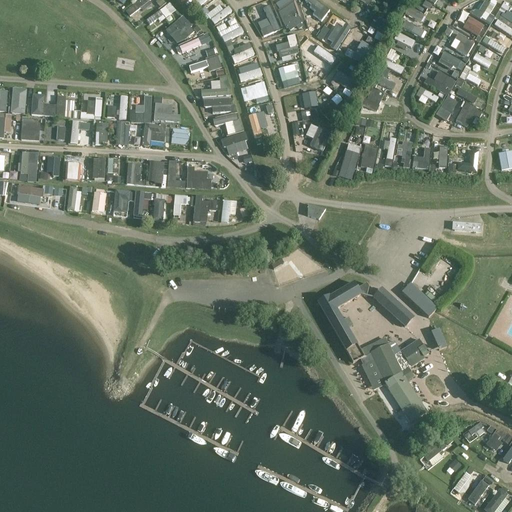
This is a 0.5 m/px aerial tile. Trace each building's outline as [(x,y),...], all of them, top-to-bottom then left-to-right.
[(151,3),(156,10),(164,4),(161,0),(154,0),(152,2),(150,0),(140,0),(125,12),(131,19),(151,3)] [(305,0),(305,1),(324,13),(327,7),(316,0),(305,0)] [(425,0),(422,6),(431,11),(434,5),(425,0)] [(253,22),(258,30),(267,24),(273,35),(284,28),(268,1),(254,9),(260,18),(253,22)] [(165,19),(176,12),(171,3),(160,10),(165,19)] [(505,15),(510,7),(503,3),(498,11),(505,15)] [(233,12),(229,6),(223,10),(220,5),(208,13),(206,9),(203,11),(213,26),(233,12)] [(413,9),(409,18),(421,23),(425,15),(413,9)] [(334,16),(320,41),(338,50),(352,26),(334,16)] [(378,16),(373,25),(382,31),(388,22),(378,16)] [(511,24),(499,17),(494,26),(511,36),(511,24)] [(481,29),(483,23),(472,18),(469,23),(481,29)] [(423,39),(427,32),(406,21),(402,28),(423,39)] [(224,43),(244,34),(239,23),(227,29),(225,24),(216,28),(224,43)] [(394,41),(418,55),(423,46),(399,33),(394,41)] [(455,39),(470,48),(473,43),(459,34),(455,39)] [(208,57),(217,54),(209,35),(180,47),(183,54),(203,46),(208,57)] [(295,35),(286,37),(288,43),(277,45),(281,62),(300,57),(295,35)] [(373,41),(379,45),(383,40),(377,36),(373,41)] [(485,38),(482,44),(503,53),(506,47),(485,38)] [(353,52),(349,49),(345,55),(362,65),(372,48),(360,40),(353,52)] [(231,42),(226,44),(229,53),(234,51),(231,42)] [(252,47),(231,57),(234,65),(255,55),(252,47)] [(322,74),(334,57),(321,48),(309,66),(322,74)] [(391,51),(383,67),(402,75),(405,68),(396,64),(400,55),(391,51)] [(440,59),(461,72),(465,65),(445,52),(440,59)] [(488,70),(492,64),(476,54),(473,60),(488,70)] [(210,72),(222,68),(218,56),(189,67),(191,73),(208,67),(210,72)] [(236,71),(240,84),(263,76),(257,58),(243,63),(245,68),(236,71)] [(279,69),(282,83),(300,78),(296,64),(279,69)] [(333,80),(348,88),(356,74),(340,66),(333,80)] [(439,72),(434,81),(428,78),(425,83),(448,95),(455,81),(439,72)] [(478,86),(482,79),(470,72),(466,79),(478,86)] [(396,83),(386,81),(387,75),(382,74),(379,85),(395,90),(396,83)] [(203,97),(230,96),(230,78),(211,79),(212,90),(202,91),(203,97)] [(241,87),(244,102),(268,99),(266,84),(241,87)] [(372,88),(366,107),(379,111),(385,92),(372,88)] [(12,89),(11,113),(26,114),(27,89),(12,89)] [(352,93),(345,89),(342,93),(349,98),(352,93)] [(470,101),(472,94),(457,89),(455,95),(470,101)] [(0,112),(7,112),(8,91),(0,90),(0,112)] [(304,109),(317,107),(316,93),(303,94),(304,109)] [(32,95),(31,116),(55,117),(56,105),(45,105),(45,95),(32,95)] [(387,95),(385,103),(397,107),(400,99),(387,95)] [(447,96),(437,117),(448,122),(458,101),(447,96)] [(58,119),(102,119),(102,102),(88,102),(88,112),(75,112),(75,101),(66,101),(66,97),(58,97),(58,119)] [(120,97),(120,120),(128,120),(128,97),(120,97)] [(152,123),(153,97),(144,97),(144,113),(135,113),(135,123),(152,123)] [(173,106),(163,105),(163,99),(155,98),(154,123),(180,124),(181,116),(173,115),(173,106)] [(206,114),(231,113),(231,100),(206,100),(206,114)] [(321,111),(330,121),(342,111),(333,101),(321,111)] [(456,123),(469,129),(474,118),(480,121),(484,112),(465,103),(456,123)] [(262,131),(260,121),(265,120),(262,107),(249,110),(254,133),(262,131)] [(0,138),(5,139),(5,133),(11,133),(12,115),(0,114),(0,138)] [(225,126),(228,136),(242,132),(238,114),(212,121),(214,129),(225,126)] [(360,119),(360,126),(374,128),(375,120),(360,119)] [(40,142),(40,122),(22,122),(21,141),(40,142)] [(71,145),(79,145),(80,122),(72,122),(71,145)] [(130,124),(118,123),(116,145),(129,146),(130,124)] [(321,123),(319,128),(311,125),(306,136),(314,140),(310,147),(320,151),(331,127),(321,123)] [(103,147),(104,143),(108,143),(108,124),(96,124),(95,146),(103,147)] [(178,148),(186,149),(187,127),(145,125),(144,146),(165,147),(165,142),(178,143),(178,148)] [(58,127),(57,141),(65,141),(65,127),(58,127)] [(224,139),(227,155),(249,151),(246,135),(224,139)] [(302,146),(309,149),(312,140),(305,137),(302,146)] [(391,137),(386,159),(393,161),(397,138),(391,137)] [(351,182),(361,148),(349,144),(338,178),(351,182)] [(511,148),(511,146),(503,147),(505,163),(511,162),(511,148)] [(425,164),(425,148),(415,148),(414,163),(425,164)] [(458,170),(477,172),(479,152),(469,151),(468,159),(459,158),(458,170)] [(21,181),(38,182),(39,153),(22,153),(21,181)] [(246,164),(253,162),(251,155),(244,157),(246,164)] [(53,173),(53,178),(60,178),(60,158),(54,158),(54,165),(47,165),(47,172),(53,173)] [(94,159),(93,182),(105,182),(106,159),(94,159)] [(116,182),(116,160),(108,159),(107,182),(116,182)] [(161,188),(165,163),(151,161),(147,186),(161,188)] [(182,173),(177,173),(177,162),(168,161),(168,182),(182,183),(182,173)] [(81,164),(65,164),(65,181),(80,182),(81,164)] [(141,186),(142,165),(129,165),(128,186),(141,186)] [(187,167),(187,190),(212,190),(212,179),(209,179),(209,173),(194,172),(195,167),(187,167)] [(67,211),(79,213),(83,190),(71,188),(67,211)] [(115,190),(114,215),(129,216),(130,191),(115,190)] [(104,214),(107,194),(94,193),(92,212),(104,214)] [(144,218),(143,210),(150,210),(150,193),(134,193),(135,218),(144,218)] [(154,221),(164,221),(165,195),(155,194),(154,221)] [(183,219),(183,206),(189,206),(189,196),(174,196),(174,219),(183,219)] [(193,197),(192,224),(207,225),(208,211),(216,211),(217,202),(203,201),(203,197),(193,197)] [(222,201),(222,224),(229,224),(229,216),(236,216),(237,201),(222,201)] [(308,217),(319,221),(325,211),(308,206),(308,217)] [(481,234),(481,226),(455,224),(454,232),(481,234)] [(302,254),(281,272),(291,283),(312,265),(302,254)] [(384,385),(411,424),(426,413),(406,382),(413,378),(408,370),(425,359),(424,358),(429,355),(419,341),(393,357),(385,340),(361,352),(337,310),(361,296),(367,298),(369,288),(367,285),(357,290),(353,284),(329,298),(328,297),(318,303),(353,364),(361,360),(364,367),(363,367),(374,390),(384,385)] [(401,294),(428,319),(437,309),(417,291),(414,294),(407,288),(401,294)] [(413,319),(381,291),(373,299),(405,328),(413,319)] [(431,333),(440,351),(447,348),(438,329),(431,333)] [(480,425),(463,435),(468,443),(485,433),(480,425)] [(490,426),(487,431),(493,434),(496,430),(490,426)] [(496,452),(503,442),(494,435),(487,445),(496,452)] [(511,438),(507,435),(502,441),(508,446),(511,440),(511,438)] [(444,458),(440,453),(445,449),(442,444),(420,460),(428,470),(444,458)] [(455,460),(449,468),(457,473),(462,465),(455,460)] [(466,471),(474,478),(478,473),(470,466),(466,471)] [(463,496),(474,479),(465,472),(453,489),(463,496)] [(484,481),(490,486),(493,482),(487,477),(484,481)] [(481,481),(469,501),(477,505),(488,486),(481,481)]
